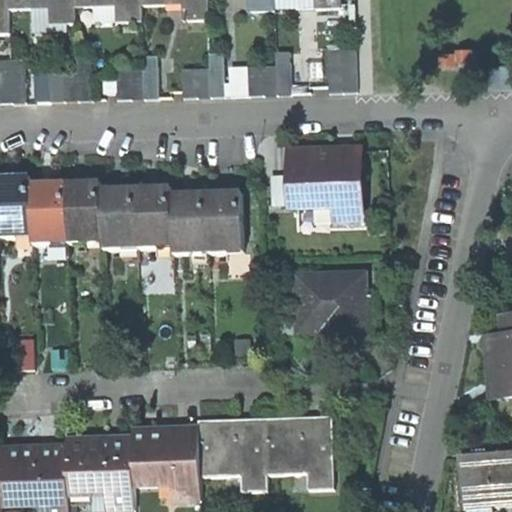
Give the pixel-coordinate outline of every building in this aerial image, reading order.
[(11,0),(0,0),(0,30),(12,30),(11,6),(11,0)] [(76,0),(11,0),(11,6),(52,3),(53,21),(78,19),(77,6),(76,0)] [(142,0),(76,0),(77,6),(118,3),(119,19),(144,17),(143,1),(142,0)] [(142,0),(143,1),(161,0),(182,0),(184,17),(210,16),(209,0),(142,0)] [(251,0),(252,8),(276,7),(275,0),(251,0)] [(476,45),(459,46),(459,50),(459,57),(476,57),(476,45)] [(359,47),(343,48),(345,89),(360,88),(359,47)] [(294,48),(278,49),(279,61),(281,90),(296,89),(294,48)] [(343,48),(328,48),(330,90),(345,89),(343,48)] [(459,63),(459,57),(459,50),(442,51),(442,64),(459,63)] [(159,51),(144,52),(145,64),(146,93),(162,92),(159,51)] [(226,51),(210,52),(211,64),(213,93),(228,92),(226,51)] [(94,54),(79,55),(80,68),(81,97),(97,96),(94,54)] [(29,56),(14,57),(17,98),(31,97),(29,56)] [(14,57),(0,57),(0,81),(1,99),(17,98),(14,57)] [(279,61),(264,62),(266,91),(281,90),(279,61)] [(264,62),(249,63),(251,92),(266,91),(264,62)] [(511,63),(492,65),(493,83),(511,81),(511,63)] [(145,64),(129,65),(132,94),(146,93),(145,64)] [(211,64),(196,65),(198,94),(213,93),(211,64)] [(129,65),(114,67),(116,95),(132,94),(129,65)] [(196,65),(180,66),(183,95),(198,94),(196,65)] [(80,68),(65,69),(67,98),(81,97),(80,68)] [(65,69),(50,70),(52,99),(67,98),(65,69)] [(362,150),(295,153),(298,205),(337,203),(338,220),(366,218),(362,150)] [(33,176),(0,177),(0,233),(0,236),(35,235),(33,185),(33,176)] [(105,181),(69,183),(72,242),(107,240),(105,189),(105,181)] [(69,183),(33,185),(35,235),(36,244),(72,242),(69,183)] [(175,186),(140,188),(143,247),(178,245),(175,193),(175,186)] [(140,188),(105,189),(107,240),(108,248),(143,247),(140,188)] [(246,190),(211,192),(213,251),(248,249),(246,190)] [(211,192),(175,193),(178,245),(178,252),(213,251),(211,192)] [(365,270),(299,274),(302,328),(322,326),(323,344),(369,342),(369,333),(367,294),(365,270)] [(367,294),(369,333),(385,332),(383,293),(367,294)] [(511,336),(492,337),(495,395),(511,393),(511,336)] [(334,414),(269,418),(272,472),(310,470),(311,488),(339,486),(334,414)] [(268,415),(202,419),(202,425),(206,473),(244,471),(245,490),(273,488),(272,472),(269,418),(268,415)] [(202,425),(136,429),(136,435),(139,483),(177,481),(179,499),(207,498),(206,473),(202,425)] [(136,435),(69,439),(69,444),(72,493),(110,491),(111,509),(140,508),(139,483),(136,435)] [(69,444),(3,448),(3,455),(6,502),(44,500),(44,511),(73,511),(72,493),(69,444)] [(511,450),(460,455),(464,506),(471,506),(495,504),(510,503),(511,502),(511,450)]
